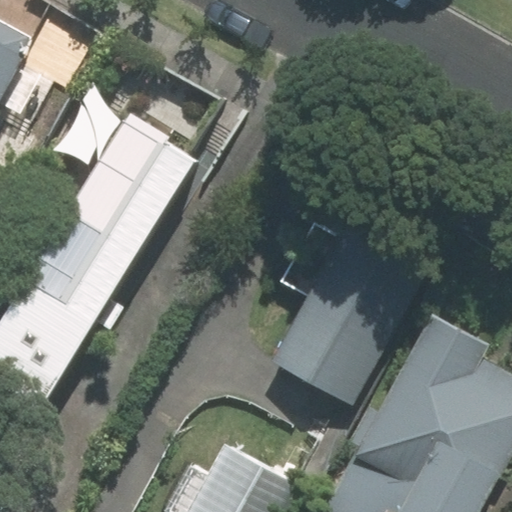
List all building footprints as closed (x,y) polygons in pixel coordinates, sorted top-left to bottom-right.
[(24,37),(0,22),(0,91),(22,53),(17,51),(24,37)] [(118,114),(0,313),(0,417),(21,430),(109,279),(117,284),(192,156),(118,114)] [(352,214),(271,358),(352,404),(433,259),(352,214)] [(473,511),(511,443),(511,372),(481,356),(488,344),(431,312),(378,408),(371,404),(351,439),(359,443),(320,511),(473,511)] [(291,511),(305,487),(224,443),(185,511),(291,511)]
